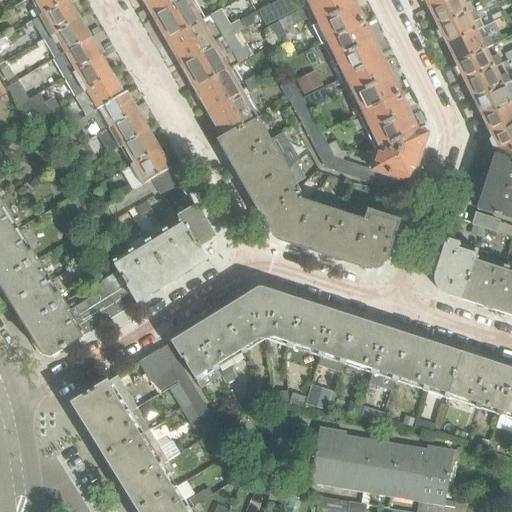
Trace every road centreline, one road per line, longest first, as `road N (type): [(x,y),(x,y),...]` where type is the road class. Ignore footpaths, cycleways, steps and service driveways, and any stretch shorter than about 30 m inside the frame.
road 1 (residential): [(397,305),(443,135),(378,0)]
road 2 (residential): [(254,261),(105,0)]
road 3 (residential): [(6,406),(254,261)]
road 4 (residential): [(254,261),(397,305)]
road 5 (residential): [(397,305),(511,343)]
